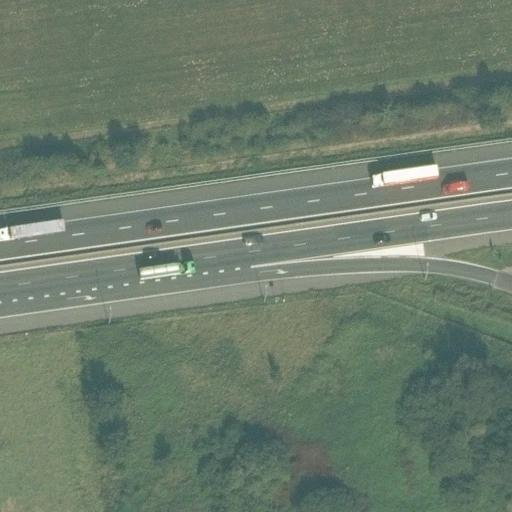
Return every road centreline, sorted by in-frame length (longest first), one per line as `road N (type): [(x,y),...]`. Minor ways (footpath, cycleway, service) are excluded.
road 1 (motorway): [(511,173),(0,248)]
road 2 (motorway): [(252,255),(511,216)]
road 3 (motorway): [(0,289),(252,255)]
road 4 (motorway): [(252,255),(483,277)]
